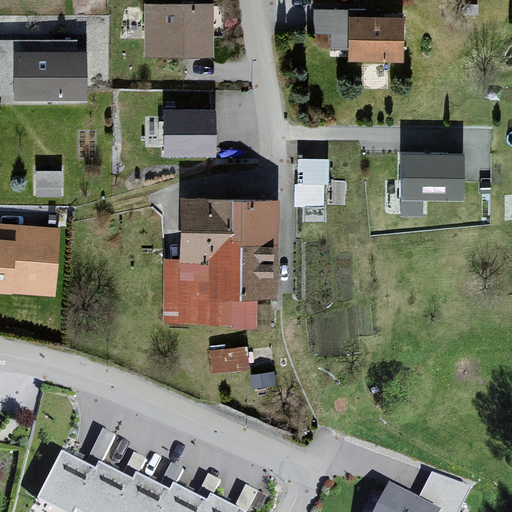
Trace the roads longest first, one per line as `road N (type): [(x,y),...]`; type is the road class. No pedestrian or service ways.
road 1 (residential): [(301,475),(100,388),(0,360)]
road 2 (residential): [(287,275),(286,186),(270,136),(253,0)]
